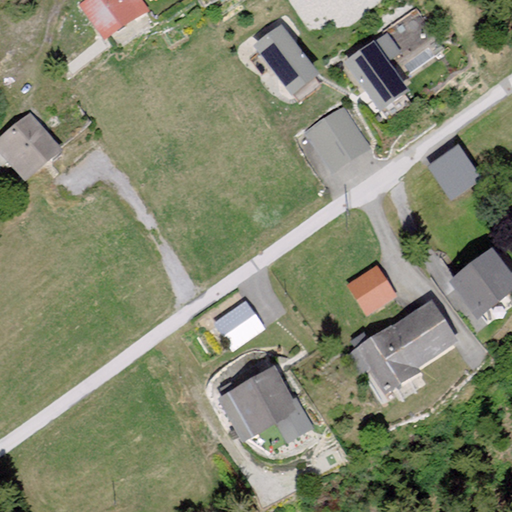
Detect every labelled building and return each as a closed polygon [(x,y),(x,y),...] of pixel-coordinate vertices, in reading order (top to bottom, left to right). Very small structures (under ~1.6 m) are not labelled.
[(125,0),(94,0),(82,8),(107,46),(153,15),(140,0),(132,0),(127,3),(125,0)] [(282,32),(254,51),(290,105),(318,86),(282,32)] [(374,48),(344,70),(381,121),(411,99),(374,48)] [(344,109),(302,135),(330,179),(371,153),(344,109)] [(35,118),(0,143),(0,154),(33,190),(69,160),(35,118)] [(457,152),(428,172),(450,203),(479,184),(457,152)] [(511,287),(492,259),(451,288),(477,325),(511,300),(511,287)] [(377,269),(346,289),(366,319),(397,298),(377,269)] [(245,304),(213,328),(233,355),(265,331),(245,304)] [(432,306),(349,358),(361,377),(370,372),(387,399),(398,391),(397,389),(459,350),(432,306)] [(276,369),(218,404),(245,448),(278,428),(291,448),(315,433),(276,369)]
